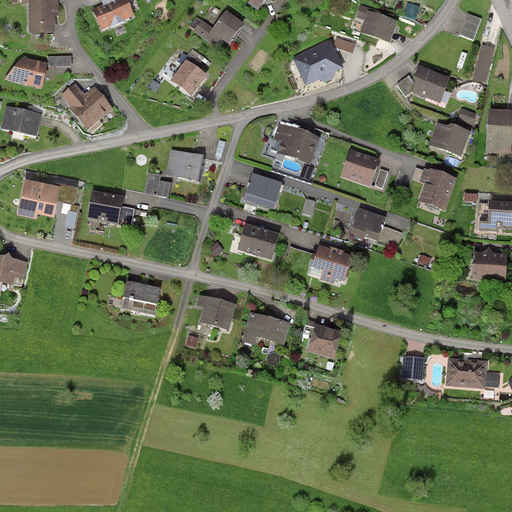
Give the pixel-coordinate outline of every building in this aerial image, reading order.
[(123,0),(122,0),(121,0),(105,0),(106,2),(102,4),(104,8),(93,13),(101,31),(109,27),(110,29),(124,23),(123,21),(131,18),(123,0)] [(250,4),(258,10),(265,0),(250,0),(252,1),(250,4)] [(52,3),(30,3),(30,29),(52,29),(52,3)] [(363,32),(388,42),(394,26),(369,17),(371,13),(360,9),(357,18),(367,22),(363,32)] [(220,39),(228,45),(241,28),(225,16),(213,32),(206,27),(199,36),(213,48),(220,39)] [(473,42),(480,21),(467,16),(459,37),(473,42)] [(342,71),(330,45),(294,62),(306,87),(342,71)] [(474,78),(485,81),(493,49),(482,46),(474,78)] [(173,83),(190,96),(202,79),(194,73),(198,66),(182,56),(178,61),(178,60),(177,61),(177,62),(177,63),(184,68),(173,83)] [(20,84),(40,88),(44,68),(22,63),(15,72),(19,72),(20,84)] [(443,93),(447,82),(419,72),(415,80),(419,81),(417,86),(414,94),(426,99),(426,96),(435,99),(439,91),(443,93)] [(414,94),(417,86),(412,85),(408,78),(396,86),(405,99),(412,93),(414,94)] [(96,121),(109,110),(94,93),(84,101),(74,88),(62,98),(73,110),(72,111),(91,134),(100,126),(96,121)] [(25,136),(35,139),(40,117),(6,109),(2,128),(26,133),(25,136)] [(464,114),(461,121),(470,124),(473,117),(464,114)] [(511,143),(511,120),(489,119),(487,153),(510,154),(511,143)] [(446,150),(445,153),(459,158),(467,136),(450,129),(449,132),(438,128),(431,147),(436,149),(437,147),(446,150)] [(308,165),(316,141),(290,132),(281,155),(308,165)] [(177,179),(198,183),(203,159),(171,153),(166,175),(177,177),(177,179)] [(353,175),(352,180),(368,186),(376,164),(350,155),(344,171),(353,175)] [(302,173),(300,178),(307,180),(310,172),(307,170),(306,174),(302,173)] [(374,188),(382,191),(387,174),(379,171),(374,188)] [(443,209),(453,182),(431,174),(421,201),(443,209)] [(278,196),(277,195),(280,187),(252,178),(249,187),(247,186),(246,189),(248,190),(245,200),(256,204),(256,205),(273,210),(278,196)] [(21,206),(50,212),(55,188),(26,182),(21,206)] [(165,199),(168,186),(148,182),(145,195),(165,199)] [(67,187),(63,202),(72,203),(75,189),(67,187)] [(119,210),(121,201),(92,195),(87,220),(130,228),(133,213),(119,210)] [(302,215),(309,217),(314,203),(306,201),(302,215)] [(497,229),(511,230),(511,207),(489,206),(489,209),(477,209),(476,231),(479,231),(479,232),(497,233),(497,229)] [(382,229),(381,229),(384,222),(358,213),(351,233),(377,242),(381,231),(382,231),(382,229)] [(271,260),(277,238),(244,228),(241,239),(245,240),(242,252),(271,260)] [(340,258),(341,255),(330,251),(330,254),(318,251),(314,265),(323,268),(324,270),(322,275),(322,278),(324,282),(329,284),(333,282),(334,279),(343,282),(349,260),(340,258)] [(503,281),(505,260),(494,259),(488,252),(473,265),(472,279),(503,281)] [(15,278),(22,279),(25,266),(18,265),(17,267),(15,269),(13,269),(13,268),(7,259),(3,262),(0,261),(0,283),(10,285),(11,277),(15,278)] [(154,318),(158,294),(141,291),(142,287),(126,284),(123,297),(129,298),(128,302),(132,303),(130,313),(136,314),(137,316),(139,314),(154,318)] [(200,324),(227,331),(233,308),(207,301),(200,324)] [(245,336),(282,346),(287,326),(251,316),(245,336)] [(332,358),(338,336),(315,330),(309,352),(332,358)] [(497,388),(498,378),(482,377),(483,366),(450,364),(448,385),(482,388),(482,387),(497,388)]
